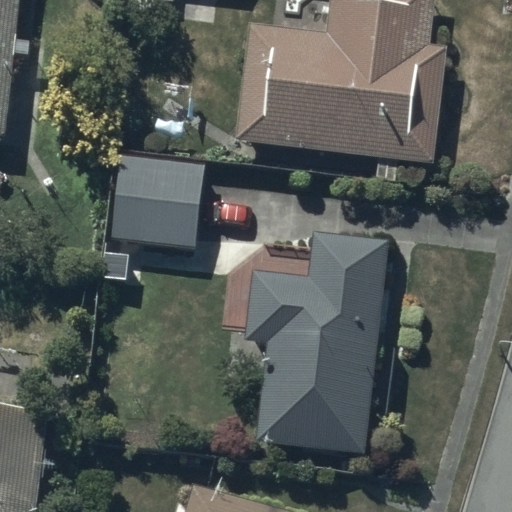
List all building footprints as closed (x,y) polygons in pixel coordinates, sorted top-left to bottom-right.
[(22,0),(0,0),(0,143),(10,144),(18,64),(31,65),(32,50),(18,48),(22,0)] [(435,0),(333,0),(330,38),(249,31),(239,148),(380,161),(378,185),(399,187),(401,165),(439,168),(449,54),(431,53),(435,0)] [(207,171),(123,163),(115,244),(199,252),(207,171)] [(389,249),(316,243),(312,286),(255,281),(248,349),(267,351),(258,450),(370,460),(389,249)] [(42,511),(51,420),(0,414),(0,511),(42,511)] [(263,511),(193,494),(188,511),(263,511)]
